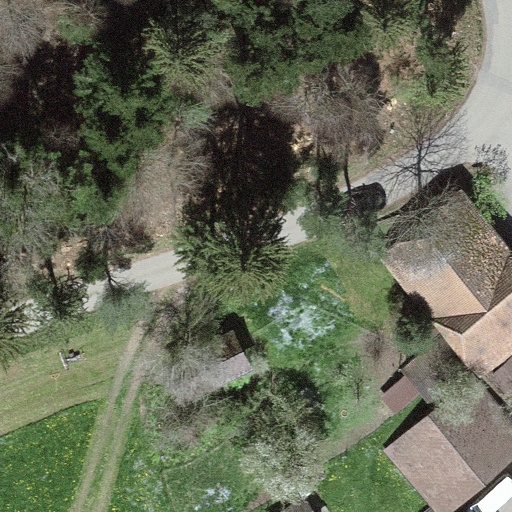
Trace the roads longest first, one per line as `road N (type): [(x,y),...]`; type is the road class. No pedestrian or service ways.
road 1 (unclassified): [(0,330),(405,181),(454,147),(494,94),(507,64),(503,0)]
road 2 (track): [(510,30),(0,4)]
